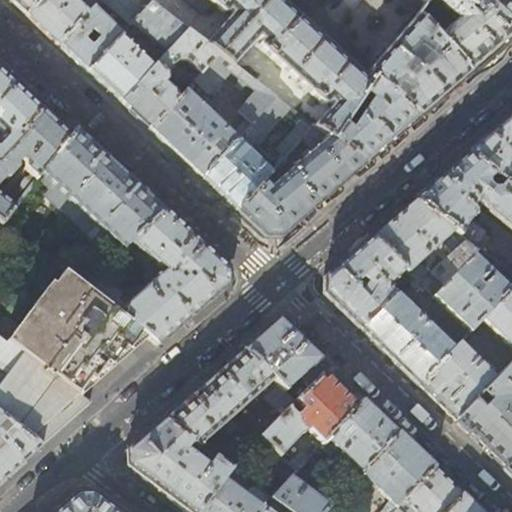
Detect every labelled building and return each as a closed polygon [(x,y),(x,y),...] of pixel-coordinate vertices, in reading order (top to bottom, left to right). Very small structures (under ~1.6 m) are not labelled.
[(9,0),(25,15),(38,0),(9,0)] [(43,31),(59,46),(101,0),(38,0),(25,15),(43,31)] [(132,26),(151,5),(145,1),(144,0),(101,0),(59,46),(73,59),(87,72),(119,39),(132,26)] [(367,79),(279,0),(144,0),(145,1),(145,0),(188,0),(205,15),(213,7),(221,15),(224,16),(226,16),(228,15),(230,14),(233,16),(205,47),(218,56),(232,68),(258,40),(260,42),(259,44),(259,48),(260,50),(260,51),(319,103),(320,104),(322,106),(325,106),(327,106),(329,105),(330,104),(332,106),(314,128),(334,142),(343,127),(364,95),(374,81),(420,117),(441,98),(451,90),(469,74),(437,38),(418,17),(416,17),(395,39),(371,68),(369,70),(369,71),(368,73),(369,76),(367,79)] [(369,66),(371,68),(395,39),(416,17),(418,17),(419,16),(414,11),(410,11),(397,0),(357,0),(353,4),(348,11),(345,21),(345,32),(347,36),(349,41),(368,58),(367,61),(368,65),(369,66)] [(429,0),(426,5),(422,11),(431,17),(441,5),(458,21),(437,38),(469,74),(496,50),(511,36),(511,3),(508,0),(429,0)] [(151,5),(132,26),(164,51),(159,54),(156,57),(149,67),(119,39),(87,72),(104,88),(120,103),(186,32),(151,5)] [(205,47),(186,32),(120,103),(129,111),(149,131),(178,100),(162,85),(165,81),(163,76),(176,62),(186,62),(196,71),(188,79),(193,84),(194,82),(218,56),(205,47)] [(274,99),(232,68),(218,56),(194,82),(209,96),(210,95),(213,97),(220,90),(217,87),(229,73),(236,78),(237,80),(237,83),(236,86),(235,87),(241,92),(244,91),(247,90),(250,90),(252,90),(256,94),(238,113),(246,120),(233,135),(237,139),(274,99)] [(23,95),(0,72),(0,161),(26,133),(22,130),(41,111),(23,95)] [(374,81),(364,95),(372,102),(351,134),(343,127),(334,142),(364,164),(384,147),(420,117),(374,81)] [(178,100),(149,131),(176,156),(201,179),(235,141),(188,98),(194,92),(189,87),(178,100)] [(274,99),(237,139),(235,141),(201,179),(224,200),(237,212),(262,184),(270,174),(245,151),(260,135),(262,137),(287,109),(274,99)] [(49,119),(41,111),(22,130),(26,133),(0,161),(0,224),(14,207),(0,196),(0,181),(2,179),(7,178),(15,169),(15,165),(20,160),(24,164),(25,168),(31,174),(28,177),(25,177),(18,185),(26,191),(36,178),(41,173),(69,137),(49,119)] [(511,115),(501,125),(468,154),(511,188),(511,115)] [(296,147),(301,141),(313,127),(306,122),(288,141),(295,148),(296,147)] [(314,128),(313,127),(301,141),(312,153),(268,190),(262,184),(237,212),(250,224),(264,238),(279,238),(314,207),(364,164),(334,142),(314,128)] [(75,129),(69,137),(41,173),(80,209),(88,217),(122,249),(130,242),(164,212),(134,184),(75,129)] [(296,147),(295,148),(289,154),(293,157),(299,150),(296,147)] [(511,188),(468,154),(443,175),(415,200),(471,243),(484,226),(472,218),(482,206),(487,210),(486,211),(511,232),(511,188)] [(41,173),(36,178),(46,187),(40,193),(69,220),(80,209),(41,173)] [(415,200),(395,217),(371,238),(405,270),(414,279),(426,289),(433,297),(474,257),(480,250),(471,243),(415,200)] [(197,243),(164,212),(130,242),(162,272),(124,305),(119,299),(121,294),(99,269),(79,286),(144,336),(156,345),(187,319),(225,285),(226,270),(197,243)] [(122,249),(88,217),(77,228),(100,249),(105,243),(116,253),(122,249)] [(79,286),(0,225),(0,338),(76,396),(77,395),(104,370),(144,336),(79,286)] [(405,270),(371,238),(347,259),(324,278),(323,294),(360,328),(394,296),(395,297),(397,296),(389,288),(389,284),(405,270)] [(490,272),(474,257),(433,297),(432,297),(469,332),(481,320),(509,291),(493,275),(486,282),(483,280),(490,272)] [(421,295),(426,289),(414,279),(410,283),(421,295)] [(511,287),(509,291),(481,320),(511,350),(511,287)] [(406,306),(397,296),(395,297),(394,296),(360,328),(385,353),(419,385),(452,350),(415,314),(420,309),(411,300),(406,306)] [(258,335),(240,351),(283,392),(303,374),(307,379),(303,384),(307,389),(321,375),(328,367),(301,341),(277,318),(258,335)] [(76,396),(0,338),(0,416),(40,447),(60,430),(88,405),(76,396)] [(458,344),(452,350),(419,385),(436,402),(456,421),(474,402),(482,393),(495,380),(458,344)] [(283,392),(240,351),(202,385),(161,421),(190,441),(209,456),(214,449),(204,441),(214,432),(217,435),(222,431),(226,436),(236,428),(228,420),(256,395),(281,416),(286,411),(293,403),(283,392)] [(511,362),(495,380),(482,393),(491,401),(483,410),(474,402),(456,421),(486,450),(511,474),(511,362)] [(334,388),(330,368),(328,367),(321,375),(334,388)] [(321,375),(307,389),(293,403),(301,410),(295,416),(292,416),(286,411),(281,416),(259,438),(280,457),(299,435),(307,430),(317,440),(312,446),(316,450),(319,447),(355,408),(342,395),(338,391),(334,388),(321,375)] [(361,398),(342,395),(355,408),(362,400),(361,398)] [(362,400),(355,408),(319,447),(328,456),(335,450),(361,472),(398,434),(379,416),(362,400)] [(0,481),(13,471),(40,447),(0,416),(0,481)] [(190,441),(161,421),(143,437),(126,452),(127,466),(158,490),(187,511),(196,511),(221,479),(229,469),(214,459),(207,468),(183,451),(190,441)] [(414,449),(398,434),(361,472),(360,473),(389,503),(384,511),(382,511),(327,511),(325,510),(323,511),(391,511),(433,468),(414,449)] [(288,464),(296,471),(310,457),(304,452),(297,458),(295,456),(288,464)] [(442,476),(433,468),(391,511),(445,511),(461,495),(442,476)] [(270,500),(287,511),(323,511),(325,510),(328,508),(289,478),(270,500)] [(260,511),(261,511),(221,479),(196,511),(260,511)] [(64,506),(56,511),(114,511),(91,495),(76,495),(64,506)] [(461,495),(445,511),(479,511),(477,510),(461,495)]
